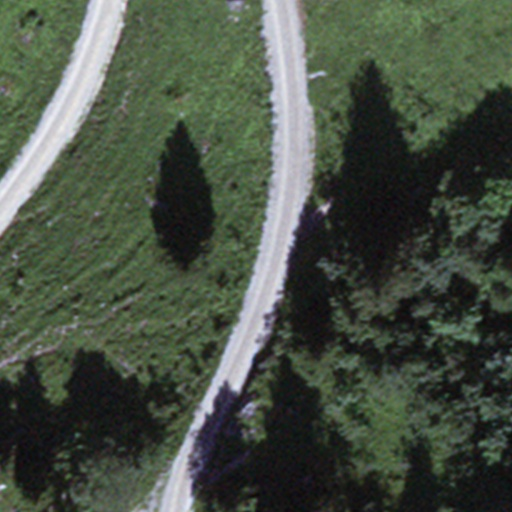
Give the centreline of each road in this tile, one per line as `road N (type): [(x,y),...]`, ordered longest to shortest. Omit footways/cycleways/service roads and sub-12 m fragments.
road 1 (track): [(198,511),(298,282),(318,158),(288,0)]
road 2 (track): [(116,0),(46,155),(0,221)]
